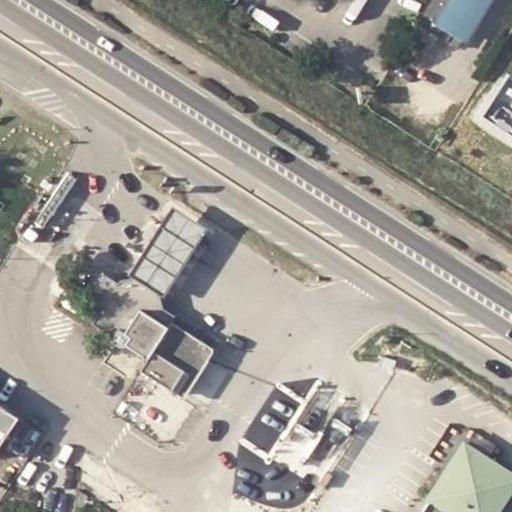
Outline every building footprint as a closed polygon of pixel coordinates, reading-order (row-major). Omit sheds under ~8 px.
[(428,0),(418,17),(449,36),(455,27),(464,32),(480,5),(482,7),(486,0),(428,0)] [(464,32),(455,27),(449,36),(458,42),(464,32)] [(511,76),(510,75),(482,117),(511,136),(511,76)] [(158,236),(131,275),(163,294),(186,260),(206,230),(173,208),(158,236)] [(149,358),(141,369),(182,398),(214,350),(172,322),(175,318),(159,308),(158,298),(130,279),(117,284),(102,273),(100,273),(95,275),(90,278),(87,282),(85,288),(85,294),(87,299),(102,308),(93,323),(115,337),(114,340),(114,343),(117,345),(119,345),(122,344),(124,341),(149,358)] [(0,402),(0,450),(22,417),(0,402)] [(434,500),(451,511),(504,511),(511,500),(511,474),(469,446),(434,500)] [(426,511),(451,511),(434,500),(426,511)]
